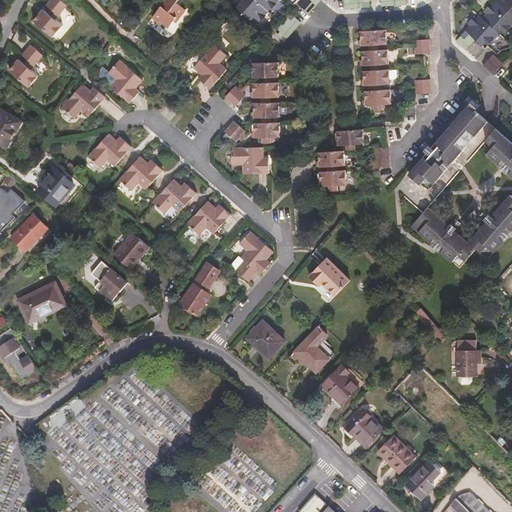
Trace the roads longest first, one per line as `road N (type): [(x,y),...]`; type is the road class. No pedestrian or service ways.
road 1 (residential): [(208,349),(283,264),(283,248),(280,236),(189,154)]
road 2 (residential): [(208,349),(142,345),(32,410),(0,401)]
road 3 (residential): [(333,457),(208,349)]
road 4 (residential): [(449,52),(446,93),(377,190)]
road 5 (residential): [(438,7),(326,18),(299,46)]
